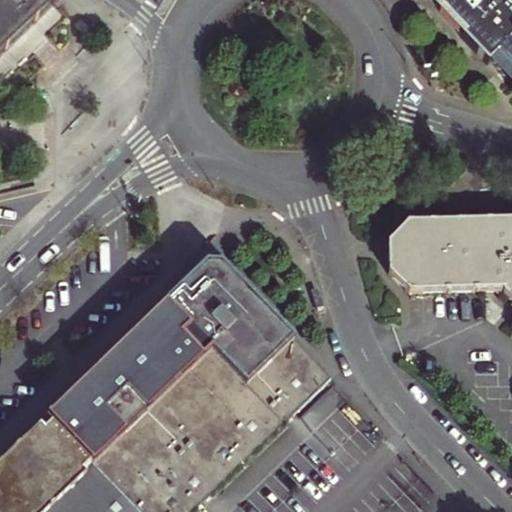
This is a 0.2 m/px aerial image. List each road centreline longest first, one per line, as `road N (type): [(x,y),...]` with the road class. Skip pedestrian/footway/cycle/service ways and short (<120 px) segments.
road 1 (tertiary): [(285,180),(321,224),(353,325),(381,380),(499,511)]
road 2 (tertiary): [(172,92),(141,142),(41,250)]
road 3 (tertiary): [(41,250),(142,179),(184,163),(216,162)]
road 4 (tertiary): [(285,180),(315,173),(353,148),(371,123),(383,78)]
road 5 (tertiary): [(511,142),(411,111),(383,78)]
